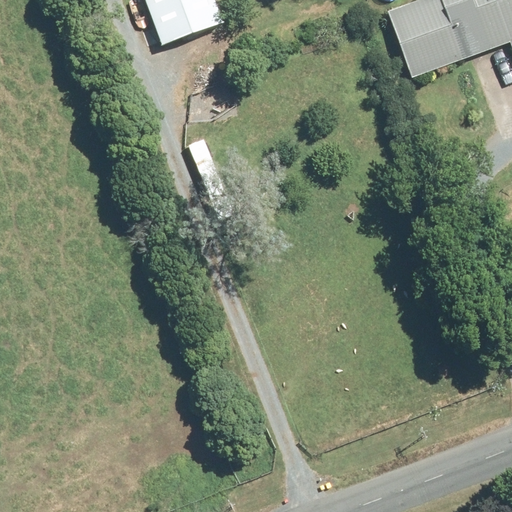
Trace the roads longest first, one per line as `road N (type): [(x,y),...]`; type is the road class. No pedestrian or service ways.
road 1 (unknown): [(298,511),(111,0)]
road 2 (unclassified): [(511,450),(350,511)]
